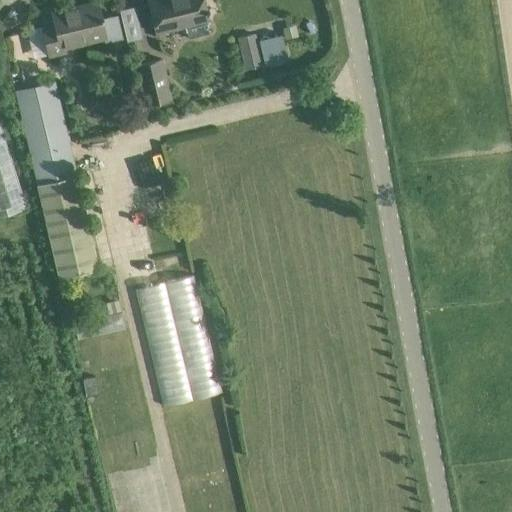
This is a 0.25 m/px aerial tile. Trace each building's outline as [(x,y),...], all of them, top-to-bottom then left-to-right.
[(148,0),(156,32),(187,25),(188,31),(192,34),(204,31),(207,26),(206,20),(209,20),(204,0),(148,0)] [(63,52),(62,47),(106,37),(98,3),(51,14),(53,23),(40,26),(47,55),(63,52)] [(246,70),(264,66),(256,34),(239,38),(246,70)] [(162,58),(135,65),(144,105),(172,99),(162,58)] [(36,184),(37,184),(59,278),(103,266),(79,175),(78,175),(55,81),(14,91),(36,184)] [(0,214),(22,209),(0,120),(0,214)] [(134,285),(159,405),(219,392),(195,272),(134,285)] [(119,311),(73,324),(77,339),(123,327),(119,311)]
